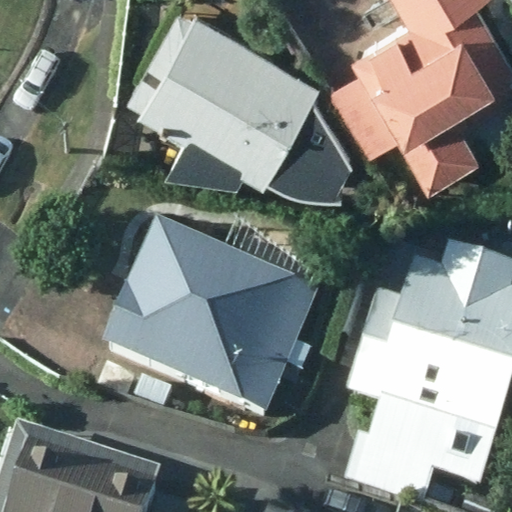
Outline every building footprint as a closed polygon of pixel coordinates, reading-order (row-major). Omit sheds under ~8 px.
[(471,0),(392,0),(406,23),(347,56),(357,73),(326,90),(364,156),(395,137),(425,189),(511,133),(511,70),(468,2),(471,0)] [(308,97),(316,82),(193,12),(191,16),(175,7),(125,95),(138,103),(135,108),(179,133),(158,170),(232,180),(239,168),(259,180),(265,172),(291,187),(329,189),(347,158),(308,97)] [(314,301),(151,233),(97,356),(101,358),(88,387),(122,401),(133,375),(261,428),(314,301)] [(478,494),(511,381),(511,300),(508,299),(511,284),(511,272),(448,253),(440,277),(411,268),(398,310),(373,302),(343,402),(376,413),(365,449),(353,444),(339,488),(413,511),(418,511),(428,478),(478,494)] [(169,393),(139,381),(131,403),(160,415),(169,393)] [(0,511),(144,511),(156,476),(15,432),(0,480),(0,511)] [(186,511),(158,503),(155,511),(186,511)]
